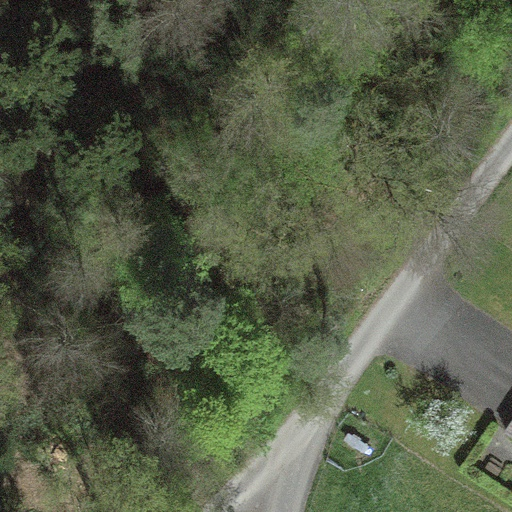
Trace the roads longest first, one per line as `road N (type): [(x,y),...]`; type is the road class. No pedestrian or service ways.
road 1 (track): [(314,417),(511,145)]
road 2 (track): [(217,511),(314,417)]
